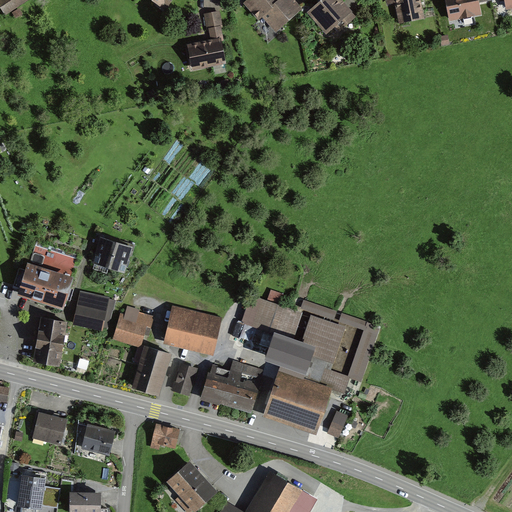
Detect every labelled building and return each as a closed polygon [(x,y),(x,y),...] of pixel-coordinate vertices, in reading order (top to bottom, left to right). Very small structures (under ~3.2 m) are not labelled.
[(23,0),(0,0),(0,3),(6,12),(23,0)] [(137,0),(138,0),(137,0),(151,0),(165,11),(173,0),(137,0)] [(291,0),(247,0),(244,3),(275,36),(302,11),(291,0)] [(324,0),(320,4),(303,3),(301,14),(310,15),(330,36),(354,13),(341,0),(324,0)] [(385,0),(387,4),(398,3),(401,26),(426,22),(422,0),(385,0)] [(447,0),(452,24),(486,17),(483,3),(493,1),(492,0),(447,0)] [(511,0),(492,0),(493,1),(499,0),(506,0),(509,14),(511,13),(511,0)] [(20,10),(14,14),(17,18),(23,14),(20,10)] [(188,45),(193,73),(230,66),(220,14),(213,15),(207,17),(211,41),(188,45)] [(135,246),(102,235),(93,260),(127,271),(135,246)] [(76,275),(27,261),(16,296),(65,310),(76,275)] [(284,295),(271,290),(268,299),(281,304),(284,295)] [(111,296),(80,291),(74,324),(105,330),(111,296)] [(300,312),(252,297),(247,309),(242,322),(276,334),(267,361),(281,366),(264,417),(316,435),(333,390),(344,393),(349,378),(355,380),(362,382),(380,329),(369,325),(370,322),(342,313),(340,321),(334,318),(337,312),(304,301),(300,312)] [(225,318),(174,304),(164,342),(215,356),(225,318)] [(124,305),(113,338),(142,347),(153,314),(124,305)] [(70,321),(43,315),(34,360),(61,365),(70,321)] [(174,353),(146,344),(133,386),(161,395),(174,353)] [(198,367),(181,362),(172,390),(189,395),(198,367)] [(213,366),(203,399),(251,413),(264,371),(233,362),(230,371),(213,366)] [(0,400),(10,402),(12,387),(0,385),(0,400)] [(69,418),(40,411),(33,437),(62,444),(69,418)] [(337,411),(327,434),(338,439),(348,416),(337,411)] [(183,428),(157,422),(151,447),(159,449),(160,445),(178,449),(183,428)] [(115,431),(89,424),(83,448),(109,455),(112,445),(115,431)] [(24,433),(17,432),(15,440),(22,441),(24,433)] [(192,459),(168,479),(180,494),(174,499),(185,511),(190,511),(195,508),(197,510),(219,491),(192,459)] [(246,511),(242,511),(226,502),(220,511),(310,511),(318,500),(270,473),(246,511)] [(47,478),(23,474),(19,504),(47,508),(57,510),(61,489),(46,487),(47,478)] [(101,494),(70,493),(70,511),(101,511),(101,501),(101,494)]
